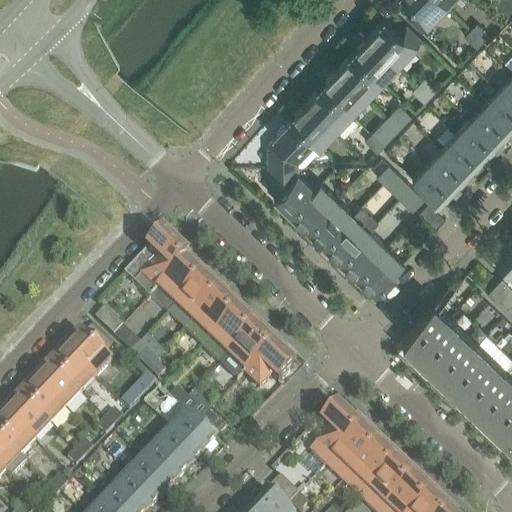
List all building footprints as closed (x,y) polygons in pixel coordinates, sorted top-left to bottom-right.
[(446,5),(440,0),(405,0),(414,8),(407,16),(422,30),(446,5)] [(509,14),(511,10),(511,5),(506,0),(498,0),(496,2),(509,14)] [(407,54),(421,39),(406,25),(399,33),(384,19),(385,19),(383,18),(367,35),(398,64),(407,54)] [(489,35),(477,22),(471,29),(483,41),(489,35)] [(483,41),(471,29),(464,36),(477,48),(483,41)] [(398,64),(367,35),(351,51),(382,80),(398,64)] [(382,80),(351,51),(336,68),(366,97),(382,80)] [(366,97),(336,68),(320,84),(350,113),(366,97)] [(511,74),(501,85),(493,78),(490,82),(497,89),(511,102),(511,74)] [(437,89),(424,77),(418,84),(431,96),(437,89)] [(350,113),(320,84),(304,101),(335,130),(350,113)] [(431,96),(418,84),(411,91),(424,103),(431,96)] [(511,130),(511,102),(497,89),(487,99),(480,92),(476,96),(483,103),(511,131),(511,130)] [(335,130),(304,101),(288,118),(313,142),(318,147),(335,130)] [(511,131),(483,103),(472,115),(465,108),(462,111),(469,118),(498,146),(511,131)] [(411,116),(399,104),(393,110),(405,122),(411,116)] [(405,122),(393,110),(387,117),(399,129),(405,122)] [(399,129),(387,117),(380,123),(393,135),(399,129)] [(297,159),(313,142),(288,118),(272,135),(273,136),(274,137),(267,145),(267,166),(297,166),(297,159)] [(498,146),(469,118),(459,129),(451,122),(448,126),(455,133),(484,160),(498,146)] [(384,145),(393,135),(380,123),(371,133),(384,145)] [(384,145),(371,133),(364,140),(377,152),(384,145)] [(484,160),(455,133),(444,144),(437,137),(434,141),(441,148),(469,175),(484,160)] [(469,175),(441,148),(430,158),(423,151),(419,155),(427,162),(456,190),(469,175)] [(456,190),(427,162),(416,174),(408,167),(406,170),(413,177),(412,178),(440,206),(456,190)] [(382,183),(395,170),(388,164),(376,177),(382,183)] [(291,214),(315,189),(314,188),(297,172),(297,166),(267,166),(268,188),(269,188),(276,195),(274,197),(274,196),(273,197),(291,214)] [(393,193),(405,180),(395,170),(382,183),(393,193)] [(399,199),(411,186),(405,180),(393,193),(399,199)] [(307,229),(336,199),(319,183),(314,188),(315,189),(291,214),(307,229)] [(406,205),(418,192),(411,186),(399,199),(406,205)] [(413,212),(425,199),(418,192),(406,205),(413,212)] [(323,245),(353,215),(336,199),(307,229),(323,245)] [(445,218),(428,202),(419,212),(436,228),(445,218)] [(340,261),(369,230),(353,215),(323,245),(340,261)] [(357,277),(386,246),(369,230),(340,261),(357,277)] [(146,253),(124,277),(133,286),(149,301),(150,299),(187,261),(185,259),(182,256),(162,237),(146,253)] [(493,255),(508,270),(511,273),(511,243),(508,240),(493,255)] [(374,293),(403,263),(386,246),(357,277),(374,293)] [(187,261),(150,299),(168,316),(204,277),(200,281),(199,279),(196,276),(194,274),(193,269),(191,265),(189,263),(187,261)] [(511,273),(508,270),(501,277),(508,283),(511,278),(511,273)] [(204,277),(168,316),(185,332),(222,294),(221,294),(218,297),(216,295),(213,293),(211,291),(211,286),(208,281),(206,280),(204,277)] [(501,277),(498,281),(502,286),(507,290),(511,294),(511,287),(508,283),(501,277)] [(498,281),(487,293),(491,297),(502,286),(498,281)] [(502,286),(491,297),(496,302),(507,290),(502,286)] [(507,290),(496,302),(501,306),(511,294),(507,290)] [(222,294),(185,332),(202,349),(239,311),(238,310),(235,314),(234,312),(231,309),(229,308),(228,303),(226,298),(224,296),(222,294)] [(511,294),(501,306),(506,311),(511,303),(511,294)] [(511,439),(511,375),(464,331),(433,301),(402,334),(511,439)] [(122,328),(104,311),(95,321),(113,338),(122,328)] [(239,311),(202,349),(220,366),(227,359),(256,327),(253,330),(251,329),(248,326),(246,324),(245,319),(243,314),(241,313),(239,311)] [(227,359),(220,366),(237,382),(244,375),(270,347),(268,345),(265,342),(264,341),(263,336),(260,331),(259,329),(256,327),(227,359)] [(123,348),(132,338),(122,328),(113,338),(123,348)] [(111,348),(91,329),(83,338),(103,357),(111,348)] [(110,364),(103,357),(83,338),(75,345),(73,346),(68,347),(64,351),(95,381),(110,364)] [(270,347),(244,375),(259,390),(270,378),(278,385),(294,369),(276,352),(272,349),(270,347)] [(95,381),(64,351),(61,355),(59,360),(59,363),(52,370),(80,396),(95,381)] [(148,371),(156,363),(146,353),(138,362),(148,371)] [(158,381),(166,372),(156,363),(148,371),(158,381)] [(80,396),(52,370),(46,376),(43,377),(38,379),(34,382),(65,412),(80,396)] [(65,412),(34,382),(31,386),(29,392),(29,394),(22,401),(50,427),(65,412)] [(187,400),(177,390),(168,399),(179,409),(187,400)] [(129,398),(121,406),(129,413),(136,405),(129,398)] [(150,411),(157,404),(150,398),(143,405),(150,411)] [(197,409),(187,400),(179,409),(185,415),(189,419),(197,409)] [(50,427),(22,401),(16,408),(13,408),(8,410),(4,413),(35,443),(50,427)] [(214,443),(189,419),(185,415),(185,416),(177,409),(174,413),(181,420),(171,431),(199,459),(214,443)] [(326,468),(363,429),(362,428),(359,432),(336,410),(321,426),(333,437),(314,457),(326,468)] [(114,428),(122,420),(114,411),(105,420),(114,428)] [(228,429),(209,411),(200,421),(218,439),(228,429)] [(35,443),(4,413),(1,418),(0,420),(0,438),(21,459),(35,443)] [(114,428),(105,420),(96,429),(105,437),(114,428)] [(199,459),(171,431),(164,424),(160,428),(167,435),(157,445),(185,474),(199,459)] [(343,484),(376,448),(370,442),(369,437),(367,433),(365,431),(363,429),(326,468),(343,484)] [(21,459),(0,438),(0,469),(6,475),(11,480),(26,464),(21,459)] [(185,474),(157,445),(150,439),(146,443),(153,450),(143,460),(171,488),(185,474)] [(84,460),(93,451),(84,442),(75,451),(84,460)] [(343,484),(360,501),(394,465),(387,459),(387,454),(384,449),(382,447),(380,445),(376,448),(343,484)] [(84,460),(75,451),(67,460),(76,469),(84,460)] [(171,488),(143,460),(136,453),(132,457),(139,464),(129,475),(157,503),(171,488)] [(372,511),(382,511),(411,481),(405,475),(404,470),(401,466),(400,464),(397,461),(394,465),(360,501),(372,511)] [(148,511),(157,503),(129,475),(121,468),(118,472),(125,479),(115,490),(137,511),(148,511)] [(59,495),(67,486),(58,478),(50,487),(59,495)] [(415,511),(432,494),(429,498),(422,492),(421,487),(419,482),(417,480),(414,478),(411,481),(382,511),(415,511)] [(298,496),(280,479),(271,488),(289,506),(298,496)] [(137,511),(115,490),(107,483),(103,487),(111,494),(101,504),(108,511),(137,511)] [(50,504),(59,495),(50,487),(41,495),(50,504)] [(286,511),(266,493),(251,508),(255,511),(286,511)] [(443,511),(440,508),(439,503),(436,499),(435,497),(432,494),(415,511),(443,511)] [(295,511),(302,511),(308,506),(298,496),(289,506),(295,511)] [(108,511),(101,504),(93,498),(89,502),(97,509),(93,511),(108,511)]
